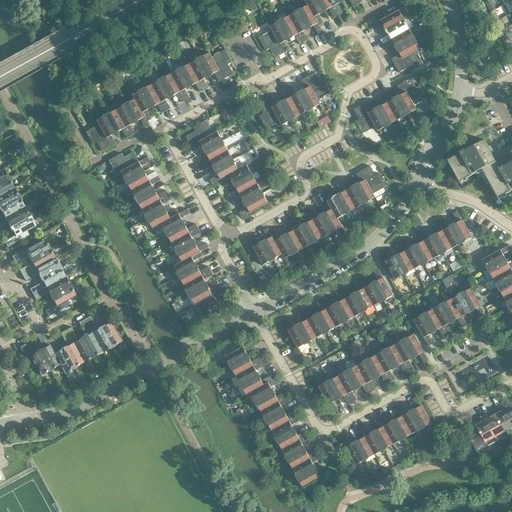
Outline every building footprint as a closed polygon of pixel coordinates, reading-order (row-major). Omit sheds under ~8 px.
[(305,0),(308,5),(320,26),(324,23),(319,14),(324,12),(317,0),(305,0)] [(317,0),(324,12),(329,9),(334,17),(338,15),(329,0),(317,0)] [(329,0),(338,15),(343,12),(338,4),(343,1),(342,0),(329,0)] [(491,0),(486,3),(489,10),(495,7),(491,0)] [(254,2),(249,5),(253,12),(258,9),(254,2)] [(298,11),(308,28),(314,25),(318,34),(323,32),(320,26),(308,5),(298,11)] [(384,25),(387,30),(405,20),(399,10),(398,11),(381,20),(381,21),(373,25),(375,29),(384,25)] [(289,16),(304,42),(308,40),(303,31),(308,28),(298,11),(291,14),(289,16)] [(277,16),(280,21),(290,39),(295,36),(299,45),(304,42),(289,16),(286,17),(284,12),(277,16)] [(381,40),(383,44),(410,29),(405,20),(387,30),(390,35),(381,40)] [(272,30),(270,32),(282,54),(289,50),(285,42),(290,39),(280,21),(270,26),(272,30)] [(394,43),(397,49),(415,39),(410,29),(383,44),(386,48),(394,43)] [(266,51),(270,48),(275,58),(282,54),(270,32),(259,38),(266,51)] [(391,59),(395,66),(417,54),(416,51),(421,49),(420,48),(415,39),(397,49),(400,54),(391,59)] [(434,48),(428,51),(432,59),(438,56),(434,48)] [(214,56),(227,78),(234,74),(228,65),(232,62),(225,50),(214,56)] [(210,53),(200,58),(209,76),(214,73),(219,82),(227,78),(214,56),(212,57),(210,53)] [(417,54),(395,66),(399,73),(409,68),(411,71),(423,64),(417,54)] [(433,59),(437,64),(437,66),(443,62),(439,56),(433,59)] [(200,58),(190,64),(205,90),(209,88),(204,79),(209,76),(200,58)] [(190,64),(181,69),(190,86),(196,84),(201,92),(205,90),(190,64)] [(181,69),(171,74),(186,100),(190,98),(185,89),(190,86),(181,69)] [(315,72),(308,76),(320,99),(331,93),(324,80),(320,82),(315,72)] [(171,74),(162,79),(171,97),(177,94),(182,103),(186,100),(171,74)] [(301,92),(311,110),(319,106),(321,109),(323,108),(318,100),(320,99),(308,76),(301,80),(306,89),(301,92)] [(404,82),(416,104),(427,98),(421,85),(416,88),(411,78),(404,82)] [(162,79),(152,85),(167,111),(171,109),(166,100),(171,97),(162,79)] [(397,97),(407,115),(416,110),(414,105),(416,104),(404,82),(397,86),(402,94),(397,97)] [(152,85),(143,90),(152,107),(158,105),(163,113),(167,111),(152,85)] [(286,88),(301,115),(311,110),(301,92),(296,95),(291,86),(286,88)] [(282,102),(292,120),(301,115),(286,88),(282,91),(287,99),(282,102)] [(143,90),(133,95),(135,99),(148,122),(152,119),(147,110),(152,107),(143,90)] [(383,94),(397,121),(407,115),(397,97),(392,100),(387,91),(383,94)] [(378,108),(388,126),(397,121),(383,94),(378,96),(383,105),(378,108)] [(265,100),(277,123),(279,121),(282,126),(292,120),(282,102),(277,105),(272,97),(265,100)] [(135,99),(126,104),(136,122),(141,119),(146,128),(150,126),(148,122),(135,99)] [(259,116),(266,129),(277,123),(265,100),(258,104),(263,114),(259,116)] [(361,106),(373,128),(375,127),(378,132),(388,126),(378,108),(373,111),(368,102),(361,106)] [(126,104),(117,110),(132,136),(136,134),(131,125),(136,122),(126,104)] [(355,122),(362,134),(373,128),(361,106),(354,110),(359,119),(356,121),(355,122)] [(107,115),(117,133),(122,130),(127,139),(132,136),(117,110),(107,115)] [(97,126),(110,148),(117,144),(112,135),(117,133),(107,115),(97,120),(100,124),(97,126)] [(225,119),(227,124),(235,120),(232,115),(225,119)] [(329,115),(318,121),(321,127),(332,121),(329,115)] [(190,144),(212,131),(206,120),(193,127),(195,131),(186,136),(190,144)] [(97,142),(103,152),(110,148),(97,126),(86,132),(94,145),(97,142)] [(205,151),(223,141),(218,131),(213,133),(212,131),(190,144),(193,151),(202,146),(205,151)] [(511,151),(511,152),(511,162),(511,163),(510,162),(499,167),(488,146),(484,140),(466,150),(465,149),(464,149),(454,155),(453,155),(454,157),(448,160),(459,181),(460,181),(472,174),(482,169),(490,184),(498,198),(500,196),(511,190),(511,189),(511,151)] [(202,165),(229,150),(223,141),(205,151),(208,156),(199,161),(202,165)] [(216,170),(234,160),(229,150),(202,165),(204,169),(213,165),(216,170)] [(13,151),(2,157),(5,162),(15,156),(13,151)] [(109,161),(117,174),(139,161),(134,152),(125,157),(122,153),(109,161)] [(122,172),(127,181),(145,171),(142,166),(151,161),(148,157),(139,161),(117,174),(117,175),(122,172)] [(212,184),(220,179),(247,164),(244,166),(239,157),(234,160),(216,170),(218,175),(210,180),(212,184)] [(234,184),(252,174),(247,164),(220,179),(222,182),(223,184),(232,179),(234,184)] [(361,171),(375,198),(386,192),(384,187),(386,186),(379,173),(375,176),(370,166),(361,171)] [(0,171),(0,183),(9,179),(4,169),(0,171)] [(127,181),(132,190),(159,176),(156,172),(147,176),(145,171),(127,181)] [(356,186),(365,203),(375,198),(361,171),(356,174),(361,183),(356,186)] [(231,198),(258,183),(252,174),(234,184),(237,189),(229,194),(231,198)] [(132,190),(137,200),(155,190),(152,185),(161,180),(159,176),(132,190)] [(0,196),(15,188),(9,179),(0,183),(0,196)] [(341,182),(356,209),(365,203),(356,186),(350,188),(345,179),(341,182)] [(337,196),(346,214),(356,209),(341,182),(337,184),(342,193),(337,196)] [(242,198),(245,203),(263,193),(258,183),(231,198),(233,202),(242,198)] [(0,207),(0,208),(20,197),(15,188),(0,196),(0,207)] [(137,200),(143,209),(169,195),(167,191),(158,195),(155,190),(137,200)] [(322,192),(327,201),(341,228),(342,227),(338,219),(346,214),(337,196),(331,199),(327,190),(322,192)] [(239,213),(242,217),(250,213),(268,203),(263,193),(245,203),(248,208),(239,213)] [(143,209),(148,219),(166,209),(163,204),(171,199),(169,195),(143,209)] [(0,213),(0,220),(25,207),(20,197),(0,208),(3,213),(1,215),(0,213)] [(327,212),(322,215),(332,233),(341,228),(327,201),(323,203),(327,212)] [(378,204),(382,210),(387,207),(384,201),(378,204)] [(8,222),(11,227),(30,216),(25,207),(0,220),(0,228),(6,224),(6,223),(8,222)] [(148,219),(153,228),(179,214),(177,210),(168,214),(166,209),(148,219)] [(162,224),(167,233),(185,224),(182,218),(190,213),(188,209),(179,214),(153,228),(153,229),(162,224)] [(312,209),(308,211),(323,238),(332,233),(322,215),(317,218),(312,209)] [(309,222),(303,225),(313,243),(323,238),(308,211),(304,214),(309,222)] [(452,225),(462,243),(472,238),(462,219),(461,220),(457,211),(453,214),(457,222),(452,225)] [(30,216),(11,227),(16,236),(4,242),(8,247),(29,235),(27,231),(36,226),(30,216)] [(438,222),(453,248),(462,243),(452,225),(447,228),(442,219),(438,222)] [(293,220),(289,222),(304,249),(313,243),(303,225),(298,228),(293,220)] [(289,233),(284,236),(294,254),(304,249),(289,222),(285,224),(289,233)] [(433,236),(443,254),(453,248),(438,222),(434,224),(438,233),(433,236)] [(167,233),(172,243),(199,228),(196,224),(187,229),(185,224),(167,233)] [(172,243),(177,252),(195,243),(192,237),(201,233),(199,228),(172,243)] [(268,239),(263,242),(273,260),(282,255),(284,259),(285,259),(270,232),(268,228),(263,230),(268,239)] [(274,230),(270,232),(285,259),(294,254),(284,236),(279,239),(274,230)] [(419,232),(433,259),(443,254),(433,236),(428,239),(423,230),(419,232)] [(414,246),(424,264),(433,259),(419,232),(415,235),(419,243),(414,246)] [(42,234),(33,239),(35,242),(44,237),(42,234)] [(273,260),(263,242),(258,245),(253,236),(249,239),(252,244),(253,247),(263,266),(273,260)] [(28,254),(31,259),(50,248),(45,238),(25,249),(25,250),(12,257),(15,262),(26,256),(26,255),(28,254)] [(404,240),(400,243),(415,269),(424,264),(414,246),(409,249),(404,240)] [(174,266),(174,267),(201,252),(209,247),(207,243),(198,248),(195,243),(177,252),(182,261),(174,266)] [(401,254),(395,256),(405,274),(415,269),(400,243),(396,245),(401,254)] [(482,259),(488,269),(506,259),(503,254),(511,249),(509,245),(500,249),(482,259)] [(19,270),(23,276),(56,257),(50,248),(31,259),(34,264),(31,265),(31,264),(19,270)] [(309,248),(306,250),(311,259),(315,258),(309,248)] [(385,262),(386,262),(395,280),(405,274),(395,256),(390,259),(385,251),(381,253),(386,261),(385,262)] [(174,267),(179,276),(197,266),(194,261),(203,256),(201,252),(174,267)] [(56,257),(23,276),(26,281),(37,275),(36,274),(38,273),(41,278),(61,267),(56,257)] [(488,269),(493,279),(511,268),(511,262),(508,264),(506,259),(488,269)] [(459,260),(450,265),(454,272),(463,267),(459,260)] [(466,266),(470,273),(475,270),(471,263),(466,266)] [(179,276),(184,285),(211,271),(209,266),(200,271),(197,266),(179,276)] [(61,267),(41,278),(44,283),(42,284),(41,283),(30,289),(33,295),(66,276),(61,267)] [(511,268),(493,279),(498,288),(511,280),(511,268)] [(374,283),(383,301),(393,296),(383,278),(378,269),(374,271),(379,280),(374,283)] [(184,285),(190,295),(207,285),(204,280),(213,275),(211,271),(184,285)] [(49,291),(51,297),(71,286),(66,276),(33,295),(36,300),(47,294),(46,293),(49,291)] [(451,276),(442,280),(448,291),(452,289),(450,284),(454,282),(451,276)] [(359,280),(374,306),(383,301),(374,283),(368,286),(363,277),(359,280)] [(354,294),(364,312),(374,306),(359,280),(355,282),(360,291),(354,294)] [(511,280),(498,288),(503,298),(511,292),(511,280)] [(190,306),(190,307),(213,295),(221,290),(219,285),(210,290),(207,285),(190,295),(195,304),(190,306)] [(71,286),(51,297),(56,305),(45,311),(48,317),(70,305),(68,301),(77,296),(71,286)] [(340,290),(355,317),(364,312),(354,294),(349,296),(344,288),(340,290)] [(471,288),(461,293),(471,311),(476,308),(481,317),(486,315),(484,312),(482,309),(481,306),(479,301),(477,298),(474,292),(471,288)] [(336,304),(345,322),(355,317),(340,290),(336,292),(341,301),(336,304)] [(511,292),(503,298),(508,307),(511,305),(511,292)] [(461,293),(452,299),(466,325),(471,323),(466,314),(471,311),(461,293)] [(190,307),(198,321),(211,314),(208,310),(218,304),(213,295),(190,307)] [(321,301),(336,327),(345,322),(336,304),(330,307),(326,298),(321,301)] [(452,299),(442,304),(452,322),(457,319),(462,328),(466,325),(452,299)] [(317,315),(327,332),(336,327),(321,301),(317,303),(322,312),(317,315)] [(442,304),(433,309),(447,336),(452,333),(447,324),(452,322),(442,304)] [(107,325),(101,328),(112,347),(122,342),(111,322),(104,309),(98,312),(104,323),(105,322),(107,325)] [(307,309),(302,311),(317,338),(327,332),(317,315),(312,318),(307,309)] [(433,309),(423,314),(433,332),(438,329),(443,338),(447,336),(433,309)] [(401,310),(393,315),(395,319),(404,314),(401,310)] [(303,322),(298,325),(308,343),(317,338),(302,311),(298,314),(303,322)] [(423,314),(413,320),(423,338),(424,338),(429,346),(433,344),(428,335),(433,332),(423,314)] [(112,347),(101,328),(96,330),(95,328),(96,327),(90,316),(84,320),(103,352),(112,347)] [(183,321),(186,327),(193,323),(190,317),(183,321)] [(288,319),(283,322),(288,330),(288,331),(298,348),(308,343),(298,325),(293,328),(288,319)] [(103,352),(84,320),(79,323),(85,334),(86,333),(88,335),(82,338),(93,358),(103,352)] [(71,327),(66,330),(84,363),(93,358),(82,338),(77,341),(76,339),(77,338),(71,327)] [(84,363),(66,330),(60,333),(66,344),(68,343),(69,346),(63,349),(74,368),(84,363)] [(47,340),(42,332),(37,335),(43,346),(44,345),(45,348),(40,351),(51,370),(60,365),(47,340)] [(414,334),(404,339),(414,357),(419,354),(424,363),(428,361),(424,352),(414,334)] [(52,337),(47,340),(60,365),(65,374),(74,368),(63,349),(58,351),(57,349),(58,348),(52,337)] [(404,339),(394,344),(409,371),(413,369),(409,360),(414,357),(404,339)] [(225,356),(230,366),(248,357),(245,351),(254,347),(252,342),(243,347),(225,356)] [(41,376),(51,370),(40,351),(32,355),(26,344),(20,347),(32,369),(36,367),(41,376)] [(394,344),(385,350),(395,368),(400,365),(405,374),(409,371),(394,344)] [(385,350),(376,355),(390,382),(395,379),(390,370),(395,368),(385,350)] [(376,355),(366,360),(376,378),(381,375),(386,384),(390,382),(376,355)] [(230,366),(236,376),(262,361),(260,357),(251,362),(248,357),(230,366)] [(366,360),(357,365),(371,392),(376,390),(371,381),(376,378),(366,360)] [(236,376),(241,385),(259,375),(256,370),(265,365),(262,361),(236,376)] [(357,365),(347,370),(357,388),(362,386),(367,394),(371,392),(357,365)] [(347,370),(338,376),(352,402),(357,400),(352,391),(357,388),(347,370)] [(241,385),(246,395),(273,380),(270,376),(262,380),(259,375),(241,385)] [(338,376),(328,381),(338,399),(343,396),(348,405),(352,402),(338,376)] [(251,393),(256,402),(273,392),(270,387),(279,382),(277,378),(273,380),(246,395),(251,393)] [(222,384),(225,390),(230,387),(227,381),(222,384)] [(328,381),(319,386),(329,404),(329,405),(333,413),(338,411),(333,401),(338,399),(328,381)] [(233,390),(227,393),(231,399),(236,396),(233,390)] [(256,402),(261,411),(288,397),(285,392),(276,397),(273,392),(256,402)] [(261,411),(266,421),(284,411),(281,406),(290,401),(288,397),(261,411)] [(417,408),(412,411),(422,429),(432,423),(422,405),(421,405),(417,397),(412,399),(417,408)] [(507,402),(502,405),(511,421),(511,405),(509,407),(507,402)] [(402,405),(398,407),(412,434),(422,429),(412,411),(407,414),(402,405)] [(500,411),(495,414),(505,431),(511,427),(511,421),(502,405),(498,407),(500,411)] [(398,419),(393,421),(403,439),(412,434),(398,407),(393,410),(398,419)] [(266,421),(271,431),(298,416),(296,412),(287,417),(284,411),(266,421)] [(488,413),(484,415),(497,439),(499,438),(497,436),(505,431),(495,414),(490,417),(488,413)] [(383,415),(379,418),(393,445),(403,439),(393,421),(388,424),(383,415)] [(476,425),(479,430),(488,446),(498,441),(497,439),(484,415),(479,418),(482,422),(476,425)] [(271,431),(277,440),(295,430),(292,425),(300,420),(298,416),(271,431)] [(379,429),(374,432),(384,450),(393,445),(379,418),(374,420),(379,429)] [(364,426),(360,428),(375,455),(384,450),(374,432),(369,434),(364,426)] [(360,439),(355,442),(365,460),(375,455),(360,428),(356,430),(360,439)] [(277,440),(282,450),(309,435),(306,431),(297,435),(295,430),(277,440)] [(488,446),(479,430),(468,436),(477,452),(488,446)] [(282,450),(287,459),(305,449),(302,444),(311,439),(309,435),(282,450)] [(345,447),(355,466),(365,460),(355,442),(350,445),(345,436),(341,439),(346,447),(345,447)] [(287,459),(292,469),(319,454),(317,450),(308,454),(305,449),(287,459)] [(292,469),(297,478),(315,468),(312,463),(321,458),(319,454),(292,469)] [(315,468),(297,478),(303,488),(321,478),(321,477),(329,473),(327,468),(318,473),(315,468)]
